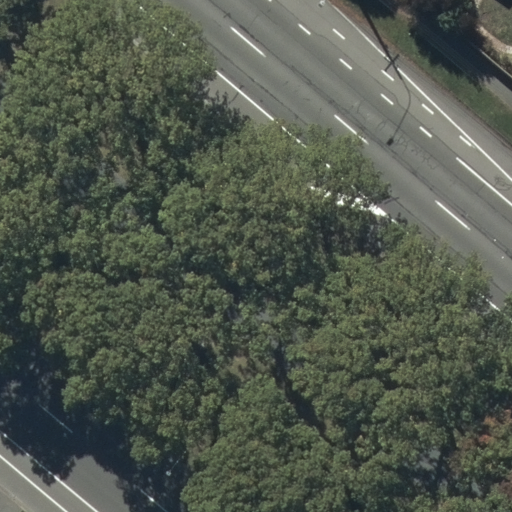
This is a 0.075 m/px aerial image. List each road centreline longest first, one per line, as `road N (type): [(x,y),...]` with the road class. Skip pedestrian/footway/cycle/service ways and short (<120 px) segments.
road 1 (secondary): [(259,53),(511,266)]
road 2 (secondary): [(171,511),(0,369)]
